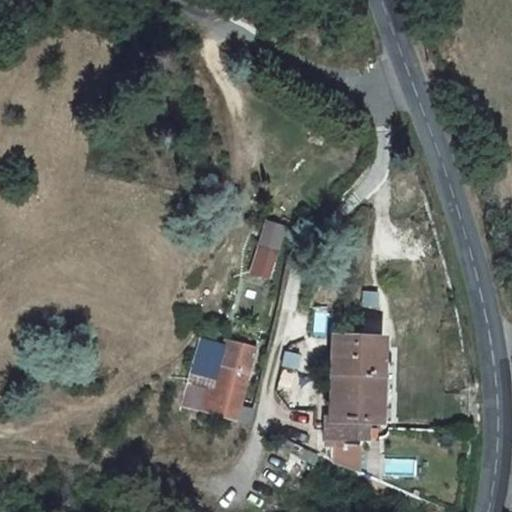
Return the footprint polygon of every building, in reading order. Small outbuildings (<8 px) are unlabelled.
[(262,220),(252,276),(275,280),(285,224),(262,220)] [(367,327),(389,327),(389,310),(367,310),(367,327)] [(468,422),(465,395),(379,390),(377,361),(352,360),(353,339),(354,326),(339,325),(338,337),(330,337),(328,360),(332,361),(330,411),(327,411),(325,435),(368,438),(369,420),(375,422),(375,418),(468,422)] [(352,360),(377,361),(379,341),(353,339),(352,360)] [(233,414),(246,372),(218,364),(213,384),(208,383),(201,407),(233,414)]
